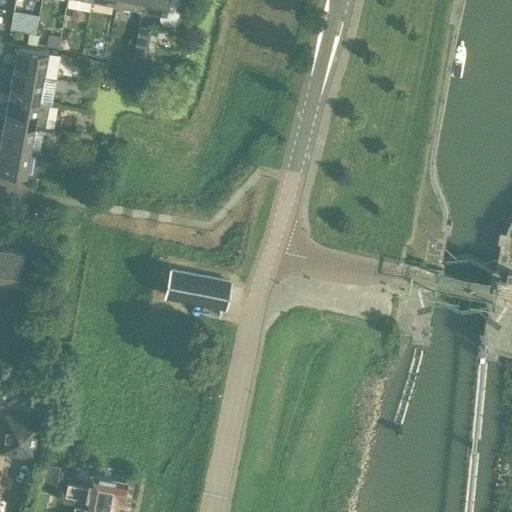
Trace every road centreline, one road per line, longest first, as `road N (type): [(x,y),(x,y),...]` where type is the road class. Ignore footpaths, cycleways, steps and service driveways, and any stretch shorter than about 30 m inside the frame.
road 1 (tertiary): [(214,511),(271,250)]
road 2 (tertiary): [(271,250),(338,0)]
road 3 (unclassified): [(511,297),(271,250)]
